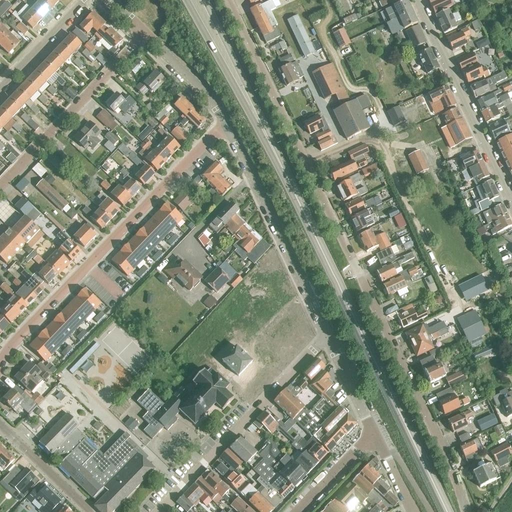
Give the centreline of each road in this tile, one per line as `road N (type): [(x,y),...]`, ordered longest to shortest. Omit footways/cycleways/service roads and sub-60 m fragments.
road 1 (residential): [(464,511),(449,464),(228,0)]
road 2 (secondary): [(446,511),(211,31)]
road 3 (residential): [(0,362),(226,126)]
road 4 (residential): [(159,511),(326,336)]
road 5 (tertiary): [(326,336),(226,126)]
road 6 (residential): [(415,0),(511,205)]
road 7 (residential): [(144,34),(0,186)]
road 8 (tertiary): [(226,126),(144,34)]
road 9 (residential): [(86,511),(0,425)]
